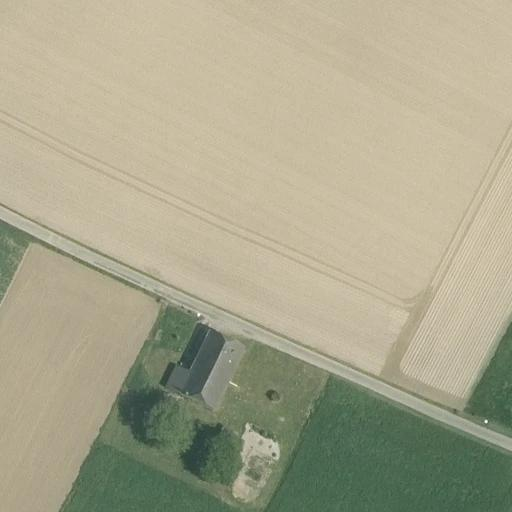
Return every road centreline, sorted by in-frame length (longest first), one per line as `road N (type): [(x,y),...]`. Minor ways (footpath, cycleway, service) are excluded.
road 1 (residential): [(170,298),(511,447)]
road 2 (track): [(170,298),(0,216)]
